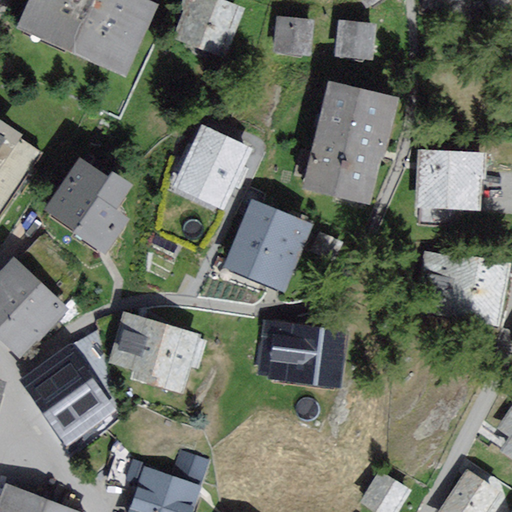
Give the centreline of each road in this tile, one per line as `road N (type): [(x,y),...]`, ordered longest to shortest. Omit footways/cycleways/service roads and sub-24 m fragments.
road 1 (residential): [(427,511),(511,352)]
road 2 (residential): [(8,393),(95,511)]
